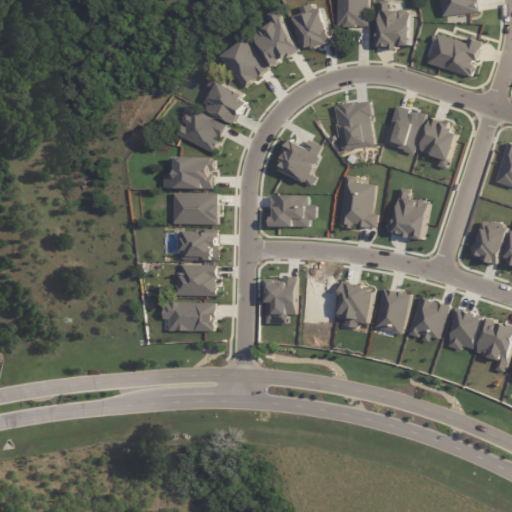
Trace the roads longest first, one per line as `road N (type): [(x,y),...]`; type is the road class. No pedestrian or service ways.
road 1 (residential): [(239,402),(251,154),(274,115),(303,90),(366,73),(511,112)]
road 2 (tertiary): [(0,423),(169,399),(314,406),(445,442),(511,476)]
road 3 (tertiary): [(511,445),(447,416),(277,374),(169,370),(0,391)]
road 4 (residential): [(511,296),(391,262),(241,250)]
road 5 (residential): [(490,105),(441,275)]
